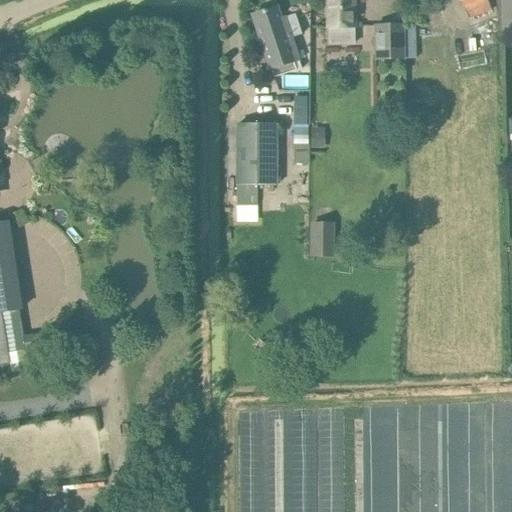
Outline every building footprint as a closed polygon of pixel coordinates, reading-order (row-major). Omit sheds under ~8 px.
[(328,27),(328,43),(353,43),(353,27),(354,27),(353,0),(325,0),(326,27),(328,27)] [(491,11),(486,0),(461,0),(469,19),(491,11)] [(511,0),(501,0),(503,29),(511,29),(511,0)] [(279,18),(275,7),(252,14),(263,46),(266,45),(276,75),(277,77),(301,70),(290,39),(301,35),(294,15),(283,18),(283,17),(279,18)] [(405,60),(404,24),(373,25),(374,61),(405,60)] [(294,145),(294,165),(308,165),(308,125),(292,125),(292,145),(294,145)] [(276,126),(236,126),(236,191),(236,206),(257,206),(257,191),(257,187),(276,187),(276,126)] [(6,349),(24,346),(23,337),(19,310),(23,309),(9,220),(0,221),(0,364),(9,363),(6,349)] [(333,257),(334,222),(310,222),(310,257),(333,257)] [(54,332),(23,337),(24,346),(26,359),(57,354),(54,332)]
